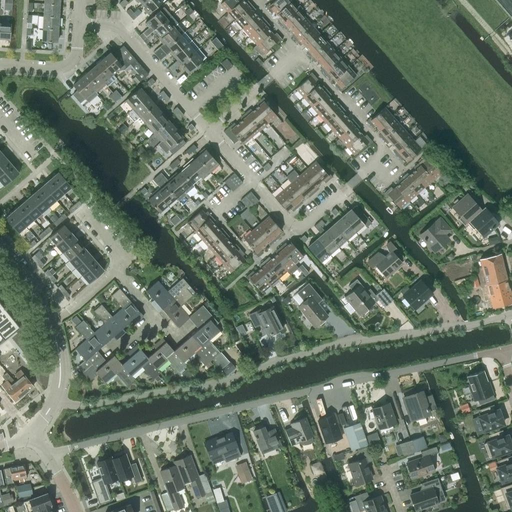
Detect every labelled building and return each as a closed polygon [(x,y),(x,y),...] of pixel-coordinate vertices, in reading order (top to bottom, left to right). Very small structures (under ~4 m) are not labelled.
[(148,0),(142,5),(145,8),(143,10),(148,15),(164,0),(148,0)] [(225,0),(224,1),(221,4),(228,12),(241,0),(225,0)] [(242,0),(241,0),(228,12),(235,20),(252,6),(248,1),(245,3),(242,0)] [(269,3),(265,7),(270,13),(273,10),(276,15),(291,2),(289,0),(276,0),(271,5),(269,3)] [(291,2),(276,15),(281,20),(278,22),(281,25),(298,9),(296,8),(291,2)] [(44,4),(43,16),(58,17),(59,5),(44,4)] [(252,6),(235,20),(242,28),(257,16),(253,11),(255,9),(252,6)] [(159,11),(145,23),(149,28),(151,27),(154,30),(167,19),(171,16),(164,7),(159,11)] [(298,9),(281,25),(284,29),(287,26),(291,31),(305,18),(299,11),(298,9)] [(43,16),(43,29),(58,30),(58,17),(43,16)] [(257,16),(242,28),(250,36),(266,22),(264,19),(261,21),(257,16)] [(305,18),(291,31),(295,36),(293,38),(295,41),(312,26),(311,24),(305,18)] [(167,19),(154,30),(157,33),(155,35),(159,40),(174,27),(167,19)] [(266,22),(250,36),(257,45),(271,32),(267,27),(269,25),(266,22)] [(0,23),(0,38),(10,40),(11,24),(0,23)] [(157,49),(153,53),(157,57),(185,33),(177,24),(174,27),(159,40),(163,44),(157,50),(157,49)] [(312,26),(295,41),(299,45),(301,43),(305,47),(320,34),(314,28),(312,26)] [(57,42),(58,30),(43,29),(42,41),(57,42)] [(257,45),(253,48),(261,56),(264,53),(270,48),(271,48),(271,47),(277,42),(278,43),(281,41),(282,40),(277,35),(275,37),(271,32),(257,45)] [(185,33),(157,57),(160,61),(163,57),(170,52),(173,56),(191,40),(185,33)] [(320,34),(305,47),(309,52),(307,54),(310,57),(327,43),(320,34)] [(177,60),(171,66),(174,70),(182,63),(199,49),(191,40),(173,56),(177,60)] [(327,43),(310,57),(314,61),(316,59),(320,64),(334,51),(327,43)] [(123,46),(118,50),(131,64),(135,60),(123,46)] [(199,49),(182,63),(185,66),(184,68),(188,73),(202,60),(206,57),(199,49)] [(110,53),(101,61),(112,75),(116,71),(125,70),(126,72),(133,66),(131,64),(118,50),(112,55),(110,53)] [(334,51),(320,64),(324,69),(322,71),(325,74),(341,59),(340,57),(334,51)] [(227,71),(232,66),(226,59),(220,63),(227,71)] [(341,59),(325,74),(328,78),(331,76),(334,80),(349,67),(343,60),(341,59)] [(142,67),(135,60),(131,64),(133,66),(139,73),(144,69),(142,67)] [(101,61),(92,69),(105,85),(106,86),(115,78),(112,75),(101,61)] [(349,67),(334,80),(339,85),(336,87),(340,92),(344,88),(343,87),(356,75),(349,67)] [(92,69),(82,77),(94,91),(96,93),(105,85),(92,69)] [(139,73),(135,77),(139,82),(148,74),(144,69),(139,73)] [(308,78),(296,89),(303,97),(318,85),(314,81),(316,79),(311,73),(307,76),(308,78)] [(77,90),(72,95),(80,103),(85,99),(87,102),(88,103),(98,95),(96,93),(94,91),(82,77),(73,85),(77,90)] [(318,85),(303,97),(310,106),(327,91),(325,88),(322,90),(318,85)] [(125,101),(132,110),(147,97),(140,88),(125,101)] [(112,93),(118,99),(121,96),(116,90),(112,93)] [(327,91),(310,106),(317,114),(332,101),(329,97),(331,95),(327,91)] [(115,102),(118,99),(112,93),(109,96),(115,102)] [(147,97),(132,110),(140,118),(155,105),(147,97)] [(255,109),(268,123),(277,116),(265,103),(267,102),(263,98),(257,102),(260,105),(255,109)] [(332,101),(317,114),(325,122),(342,107),(339,104),(336,106),(332,101)] [(155,105),(140,118),(147,126),(162,113),(155,105)] [(342,107),(325,122),(332,130),(347,117),(343,113),(345,111),(342,107)] [(374,125),(378,129),(392,116),(384,108),(371,119),(370,118),(366,121),(371,127),(374,125)] [(245,113),(259,130),(268,123),(255,109),(251,113),(248,111),(245,113)] [(162,113),(147,126),(154,134),(169,121),(162,113)] [(239,123),(251,138),(259,130),(245,113),(242,116),(244,119),(239,123)] [(392,116),(378,129),(382,134),(379,136),(382,139),(399,125),(392,116)] [(347,117),(332,130),(339,138),(356,123),(354,121),(351,123),(347,117)] [(169,121),(154,134),(161,142),(176,129),(169,121)] [(242,145),(251,138),(239,123),(234,127),(232,124),(223,132),(234,144),(238,140),(242,145)] [(356,123),(339,138),(346,147),(361,134),(357,130),(360,128),(356,123)] [(399,125),(382,139),(386,143),(388,141),(392,145),(406,133),(399,125)] [(161,142),(158,144),(166,153),(168,151),(169,150),(172,155),(186,143),(182,139),(183,138),(176,129),(161,142)] [(406,133),(392,145),(396,150),(394,152),(397,156),(414,141),(406,133)] [(361,134),(346,147),(354,155),(367,144),(368,145),(372,142),(368,137),(366,139),(361,134)] [(414,141),(397,156),(399,159),(402,156),(407,162),(421,149),(414,141)] [(208,169),(211,172),(219,165),(204,148),(199,153),(201,154),(197,157),(208,169)] [(293,154),(286,161),(290,165),(298,159),(293,154)] [(188,163),(200,177),(202,180),(211,172),(208,169),(197,157),(194,160),(193,159),(188,163)] [(5,158),(0,162),(0,175),(12,166),(5,158)] [(418,163),(433,180),(441,172),(429,158),(423,163),(421,160),(418,163)] [(308,169),(320,183),(325,179),(327,182),(332,177),(329,174),(328,174),(317,161),(308,169)] [(181,171),(192,184),(200,177),(188,163),(183,167),(185,168),(181,171)] [(267,163),(262,167),(266,172),(271,167),(267,163)] [(277,168),(281,172),(287,167),(283,163),(277,168)] [(412,173),(425,187),(433,180),(418,163),(414,166),(417,169),(412,173)] [(12,166),(0,175),(0,181),(4,186),(18,173),(12,166)] [(300,176),(314,193),(317,190),(315,188),(320,183),(308,169),(300,176)] [(172,177),(184,191),(192,184),(181,171),(178,174),(177,173),(172,177)] [(51,179),(63,194),(71,187),(58,173),(51,179)] [(157,176),(176,198),(184,191),(172,177),(167,181),(161,173),(157,176)] [(229,177),(237,187),(242,183),(234,173),(229,177)] [(402,177),(417,194),(425,187),(412,173),(407,177),(405,174),(402,177)] [(159,188),(155,192),(167,205),(176,198),(157,176),(153,180),(159,188)] [(291,183),(304,198),(309,194),(311,196),(314,193),(300,176),(291,183)] [(224,182),(226,184),(232,191),(237,187),(229,177),(224,182)] [(396,187),(409,202),(417,194),(402,177),(398,180),(400,183),(396,187)] [(43,186),(56,200),(63,194),(51,179),(43,186)] [(283,190),(297,207),(301,204),(299,202),(304,198),(291,183),(283,190)] [(36,192),(48,207),(56,200),(43,186),(36,192)] [(400,209),(409,202),(396,187),(391,191),(389,189),(383,193),(387,197),(388,196),(400,209)] [(292,208),(294,210),(297,207),(283,190),(274,198),(287,212),(292,208)] [(28,199),(40,213),(48,207),(36,192),(28,199)] [(159,213),(167,205),(155,192),(151,195),(152,197),(148,200),(159,213)] [(245,196),(254,205),(258,201),(250,192),(245,196)] [(240,200),(246,208),(248,210),(254,205),(245,196),(240,200)] [(465,226),(468,223),(478,214),(477,214),(472,208),(475,205),(467,196),(454,207),(462,217),(459,219),(465,226)] [(20,205),(33,220),(40,213),(28,199),(20,205)] [(13,212),(25,226),(33,220),(20,205),(13,212)] [(343,217),(356,232),(364,225),(366,227),(371,223),(356,206),(351,210),(343,217)] [(187,223),(194,231),(212,216),(209,213),(206,216),(201,210),(187,223)] [(480,211),(477,214),(478,214),(468,223),(474,230),(477,227),(484,236),(497,224),(489,215),(486,218),(480,211)] [(5,219),(18,233),(25,226),(13,212),(5,219)] [(212,216),(194,231),(201,239),(216,226),(213,222),(215,220),(212,216)] [(260,224),(275,241),(279,238),(276,235),(281,231),(269,216),(260,224)] [(334,225),(347,240),(356,232),(343,217),(334,225)] [(436,250),(447,239),(443,235),(449,229),(439,219),(422,236),(436,250)] [(43,231),(43,232),(46,235),(51,230),(48,227),(45,224),(41,228),(43,231)] [(252,231),(265,246),(270,241),(272,244),(275,241),(260,224),(252,231)] [(63,225),(49,238),(56,245),(70,233),(63,225)] [(325,232),(338,247),(347,240),(334,225),(325,232)] [(216,226),(201,239),(209,248),(226,233),(223,229),(221,231),(216,226)] [(317,239),(330,254),(338,247),(325,232),(321,227),(317,230),(321,235),(317,239)] [(260,250),(265,246),(252,231),(243,238),(255,252),(254,253),(257,257),(262,252),(260,250)] [(38,236),(41,240),(46,235),(43,232),(38,236)] [(70,233),(56,245),(62,253),(77,240),(70,233)] [(226,233),(209,248),(216,256),(231,243),(227,239),(229,236),(226,233)] [(488,239),(489,245),(500,242),(498,236),(488,239)] [(321,262),(330,254),(317,239),(308,247),(307,247),(321,262)] [(77,240),(62,253),(69,260),(83,248),(77,240)] [(280,247),(298,268),(299,266),(296,262),(303,257),(291,242),(286,246),(284,244),(280,247)] [(231,243),(216,256),(223,264),(240,249),(237,246),(235,248),(231,243)] [(372,268),(376,265),(386,277),(402,264),(397,258),(400,255),(390,243),(386,247),(389,254),(385,257),(378,253),(368,262),(372,268)] [(287,271),(286,271),(289,275),(298,268),(280,247),(277,250),(279,253),(275,257),(287,271)] [(83,248),(69,260),(75,268),(90,255),(83,248)] [(240,249),(223,264),(230,273),(245,260),(241,255),(243,253),(240,249)] [(479,259),(486,284),(507,279),(500,254),(479,259)] [(90,255),(75,268),(82,275),(96,263),(90,255)] [(39,260),(35,263),(40,268),(43,265),(46,262),(42,257),(39,260)] [(264,261),(278,278),(286,271),(287,271),(275,257),(270,261),(268,258),(264,261)] [(259,271),(271,285),(278,278),(264,261),(261,264),(263,267),(259,271)] [(96,263),(82,275),(89,283),(103,271),(96,263)] [(132,267),(129,272),(135,275),(138,271),(132,267)] [(262,292),(271,285),(259,271),(253,275),(251,272),(245,277),(249,281),(251,280),(262,292)] [(158,281),(146,291),(157,304),(153,307),(158,312),(186,288),(189,286),(182,278),(179,281),(167,292),(158,281)] [(511,302),(511,298),(507,279),(486,284),(492,308),(511,302)] [(344,297),(341,300),(345,304),(348,301),(359,315),(375,302),(373,300),(376,298),(369,289),(366,292),(356,280),(348,286),(352,291),(344,297)] [(400,292),(404,296),(403,296),(414,309),(432,294),(421,281),(410,290),(406,286),(400,292)] [(318,304),(317,304),(322,300),(308,283),(296,293),(304,302),(298,308),(314,327),(327,316),(321,308),(320,308),(317,305),(318,304)] [(186,288),(158,312),(163,318),(167,315),(178,327),(182,325),(189,318),(189,317),(180,307),(193,296),(196,293),(195,292),(191,288),(189,286),(186,288)] [(120,289),(112,296),(123,309),(113,317),(112,318),(122,329),(122,328),(135,317),(138,321),(144,316),(120,289)] [(381,291),(377,294),(380,297),(377,299),(384,308),(393,300),(386,292),(383,289),(381,291)] [(282,300),(286,305),(291,301),(287,296),(282,300)] [(0,335),(3,339),(0,341),(0,342),(5,339),(19,327),(0,303),(0,335)] [(101,305),(93,311),(104,324),(95,333),(94,333),(104,344),(117,333),(120,337),(125,332),(122,328),(122,329),(112,318),(113,317),(101,305)] [(189,317),(189,318),(194,324),(199,329),(191,335),(212,359),(220,369),(221,369),(228,362),(220,353),(208,340),(220,330),(215,325),(218,323),(203,305),(198,309),(189,317)] [(262,324),(268,336),(283,329),(272,307),(260,313),(259,310),(249,315),(255,327),(262,324)] [(83,320),(75,327),(87,340),(76,349),(85,360),(78,366),(83,372),(82,373),(83,373),(93,365),(102,356),(97,350),(104,344),(94,333),(95,333),(83,320)] [(243,328),(237,331),(240,337),(246,334),(243,328)] [(174,351),(173,351),(183,362),(193,353),(205,366),(212,359),(191,335),(188,338),(174,351)] [(160,347),(148,357),(158,369),(168,360),(179,373),(179,372),(183,369),(186,366),(183,362),(173,351),(174,351),(162,338),(162,339),(157,343),(160,347)] [(122,364),(121,365),(131,376),(132,376),(142,367),(153,379),(154,379),(157,382),(161,379),(157,375),(160,373),(158,369),(148,357),(137,345),(131,350),(134,353),(122,364)] [(93,365),(83,373),(89,380),(97,374),(105,383),(116,374),(127,386),(134,379),(131,376),(132,376),(131,376),(121,365),(122,364),(114,355),(107,361),(102,356),(93,365)] [(228,362),(221,369),(226,375),(235,368),(230,361),(228,362)] [(187,369),(181,374),(188,382),(190,380),(191,382),(197,381),(194,377),(187,369)] [(18,379),(14,382),(14,383),(23,394),(33,387),(19,370),(14,374),(18,379)] [(483,371),(466,377),(469,384),(467,385),(474,402),(477,400),(479,405),(494,399),(488,381),(487,382),(483,371)] [(14,401),(23,394),(14,383),(14,382),(10,386),(6,381),(1,385),(14,401)] [(411,421),(417,419),(419,425),(426,423),(424,416),(429,414),(428,411),(434,408),(430,396),(423,398),(421,392),(408,396),(410,402),(405,404),(411,421)] [(388,403),(372,409),(379,429),(395,423),(388,403)] [(481,416),(478,417),(483,431),(503,424),(498,410),(495,411),(493,405),(479,410),(481,416)] [(325,443),(341,438),(333,415),(318,420),(325,443)] [(291,445),(299,442),(300,445),(313,442),(312,436),(305,418),(290,423),(292,427),(285,431),(291,445)] [(350,450),(367,445),(359,423),(343,428),(347,439),(350,450)] [(263,427),(252,431),(254,436),(255,439),(259,449),(260,449),(273,444),(275,449),(280,446),(274,429),(265,432),(263,427)] [(490,442),(484,444),(489,458),(511,449),(507,436),(505,436),(502,430),(488,435),(490,442)] [(208,442),(204,443),(210,458),(213,464),(225,459),(222,453),(230,450),(233,459),(240,456),(237,447),(231,433),(208,442)] [(422,436),(411,440),(415,451),(426,448),(422,436)] [(415,451),(411,440),(400,444),(403,455),(415,451)] [(368,447),(355,451),(358,460),(348,464),(355,485),(371,479),(366,462),(372,460),(368,447)] [(428,456),(438,453),(436,447),(420,452),(422,458),(406,463),(411,479),(434,471),(428,456)] [(114,459),(112,459),(119,481),(132,476),(135,483),(141,481),(135,463),(129,465),(125,455),(122,456),(121,454),(113,457),(114,459)] [(182,483),(190,481),(196,498),(204,494),(189,456),(174,462),(175,466),(175,465),(182,483)] [(497,461),(494,462),(497,468),(502,482),(511,478),(511,457),(511,456),(497,461)] [(98,467),(87,471),(99,505),(111,500),(108,491),(121,486),(119,482),(119,481),(112,459),(111,457),(105,459),(105,458),(98,460),(98,461),(96,462),(98,467)] [(23,465),(2,469),(6,486),(13,484),(13,481),(18,479),(19,482),(23,481),(23,478),(26,478),(23,465)] [(160,471),(175,510),(183,507),(176,490),(184,488),(182,483),(175,465),(175,466),(160,471)] [(434,492),(441,490),(437,478),(422,483),(424,490),(409,495),(412,503),(411,505),(413,506),(415,510),(430,505),(434,507),(436,503),(437,503),(434,492)] [(511,483),(499,488),(507,509),(511,507),(511,483)] [(32,495),(30,484),(16,487),(18,498),(32,495)] [(219,487),(212,490),(216,503),(219,510),(228,507),(225,500),(223,501),(219,487)] [(159,511),(152,491),(149,492),(156,511),(159,511)] [(366,511),(385,511),(380,496),(369,500),(366,492),(354,496),(359,511),(365,509),(366,511)] [(0,506),(3,506),(8,505),(8,504),(8,503),(14,501),(12,494),(10,495),(10,493),(0,495),(0,493),(0,506)] [(29,500),(23,502),(26,511),(39,511),(51,508),(50,505),(51,505),(47,493),(29,500)] [(291,507),(297,505),(295,498),(289,500),(291,507)] [(280,505),(278,499),(272,501),(274,507),(280,505)]
